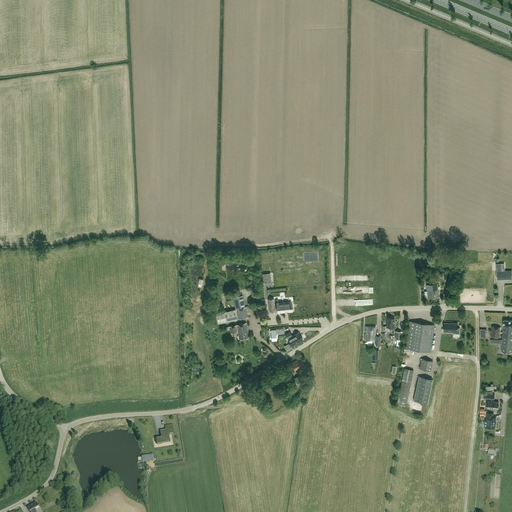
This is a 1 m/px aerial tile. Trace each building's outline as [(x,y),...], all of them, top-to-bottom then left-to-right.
[(438,297),(438,283),(427,284),(428,298),(438,297)] [(244,307),(242,295),(233,297),(235,309),(236,309),(244,307)] [(278,309),(278,312),(292,311),(291,301),(277,303),(277,304),(274,304),(273,299),(268,299),(270,311),(275,311),(275,309),(278,309)] [(246,306),(244,307),(236,309),(238,319),(248,317),(246,306)] [(237,319),(235,310),(215,314),(217,323),(237,319)] [(511,320),(504,320),(503,326),(501,351),(511,352),(511,320)] [(430,351),(434,325),(409,321),(405,348),(430,351)] [(249,337),(246,322),(229,326),(226,326),(227,330),(230,330),(231,336),(234,336),(233,332),(237,331),(238,335),(237,336),(238,339),(239,338),(239,339),(249,337)] [(457,323),(444,323),(444,331),(448,331),(448,332),(453,332),(453,333),(460,333),(460,328),(457,328),(457,323)] [(366,337),(366,339),(375,340),(375,339),(377,339),(376,345),(380,346),(381,336),(378,335),(378,336),(376,336),(377,327),(367,326),(366,337)] [(499,337),(501,327),(492,326),(491,336),(499,337)] [(283,328),(270,329),(271,338),(276,337),(276,334),(284,333),(283,328)] [(293,337),(290,331),(285,334),(288,339),(291,346),(302,339),(299,333),(298,332),(294,334),(295,335),(293,337)] [(496,362),(497,345),(487,345),(486,359),(491,359),(491,361),(496,362)] [(306,369),(301,358),(291,363),(295,370),(301,367),(302,371),(306,369)] [(430,371),(432,361),(421,358),(419,368),(430,371)] [(406,405),(413,371),(413,370),(404,368),(397,403),(406,405)] [(419,376),(413,400),(427,403),(433,379),(423,377),(424,375),(421,375),(421,376),(419,376)] [(487,408),(498,409),(499,401),(488,401),(487,408)] [(495,427),(496,417),(493,417),(493,413),(487,413),(486,420),(487,420),(486,427),(495,427)] [(166,430),(160,431),(161,438),(156,439),(157,444),(170,442),(169,434),(174,433),(173,429),(166,430)] [(35,511),(35,510),(39,508),(35,502),(26,507),(28,511),(35,511)]
